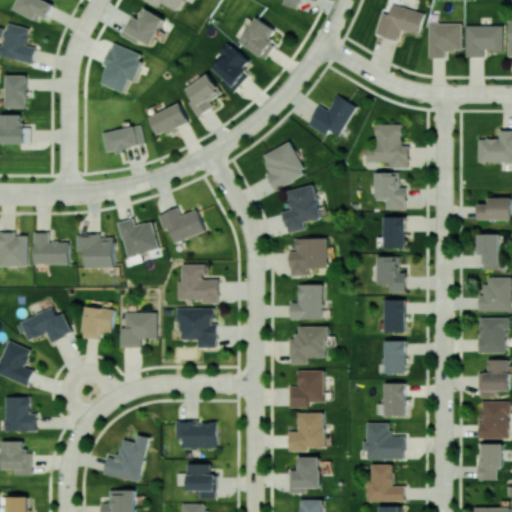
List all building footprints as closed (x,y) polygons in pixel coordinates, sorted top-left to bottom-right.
[(40,14),(49,18),(55,2),(49,0),(18,0),(15,10),(39,19),(40,14)] [(184,0),(146,0),(160,6),(162,1),(180,10),(184,0)] [(284,0),(284,4),(300,8),(302,0),(284,0)] [(426,13),(393,3),(390,13),(383,11),(376,34),(398,40),(401,29),(419,34),(426,13)] [(152,45),(166,19),(148,9),(142,19),(133,14),(122,34),(139,43),(141,39),(152,45)] [(240,41),(266,58),(277,43),(270,38),(276,30),(257,16),(240,41)] [(446,57),(446,50),(463,50),(463,22),(430,22),(429,57),(446,57)] [(0,55),(34,61),(36,46),(27,45),(30,27),(8,23),(7,27),(0,26),(0,36),(3,37),(2,44),(0,43),(0,55)] [(504,24),(467,25),(467,56),(485,56),(485,50),(504,50),(504,24)] [(99,81),(124,92),(130,78),(135,80),(145,54),(115,42),(99,81)] [(250,61),(229,42),(220,52),(224,56),(212,69),(235,90),(250,74),(243,68),(250,61)] [(186,88),(193,98),(188,101),(199,116),(213,106),(210,101),(223,92),(209,72),(186,88)] [(28,107),(29,75),(7,74),(6,107),(28,107)] [(340,135),(358,105),(339,94),(329,109),(321,104),(309,123),(327,135),(330,129),(340,135)] [(157,135),(190,122),(182,102),(149,115),(157,135)] [(1,142),(26,142),(26,114),(0,114),(1,142)] [(104,132),(108,151),(117,150),(117,151),(146,144),(141,123),(104,132)] [(410,166),(410,145),(403,145),(403,123),(376,123),(376,147),(368,147),(368,161),(390,161),(390,166),(410,166)] [(479,161),(511,161),(511,129),(499,130),(499,138),(479,138),(479,161)] [(292,141),(264,154),(272,172),(268,174),(275,189),(308,174),(292,141)] [(377,171),(376,199),(387,200),(387,208),(406,208),(407,187),(400,186),(401,171),(377,171)] [(323,217),(314,183),(288,190),(292,208),(284,211),(289,232),(306,228),(304,222),(323,217)] [(479,218),(511,218),(511,196),(490,196),(490,203),(479,203),(479,218)] [(207,231),(199,208),(181,214),(179,207),(159,213),(164,229),(169,228),(174,242),(207,231)] [(406,247),(407,216),(385,216),(384,247),(406,247)] [(129,264),(144,261),(142,252),(160,248),(154,221),(137,224),(135,217),(120,221),(129,264)] [(0,265),(29,265),(29,234),(16,234),(16,231),(0,231),(0,265)] [(35,263),(70,264),(70,241),(50,240),(50,231),(35,231),(35,263)] [(116,266),(115,236),(102,236),(101,233),(77,233),(78,251),(86,251),(86,267),(116,266)] [(484,269),(501,268),(501,233),(479,233),(480,255),(483,255),(484,269)] [(291,275),(309,274),(308,267),(329,267),(328,237),(296,238),(297,250),(290,250),(291,275)] [(379,255),(379,283),(390,284),(390,291),(406,291),(407,272),(400,272),(400,256),(379,255)] [(219,301),(220,278),(206,278),(206,263),(182,263),(182,279),(178,279),(178,300),(219,301)] [(511,303),(511,276),(488,276),(489,283),(484,283),(484,293),(479,293),(479,310),(511,309),(511,303)] [(299,284),(300,301),(291,301),(292,319),(324,318),(323,283),(299,284)] [(407,331),(406,299),(385,299),(385,331),(407,331)] [(115,331),(116,307),(85,306),(84,337),(102,338),(103,331),(115,331)] [(64,311),(57,314),(54,307),(20,320),(27,340),(48,332),(52,340),(72,333),(64,311)] [(215,307),(179,307),(179,338),(199,339),(199,346),(218,347),(218,322),(215,322),(215,307)] [(158,312),(126,311),(126,326),(122,326),(122,346),(143,346),(143,338),(158,338),(158,312)] [(506,351),(506,328),(510,328),(510,317),(480,316),(480,351),(506,351)] [(328,325),(298,325),(298,338),(291,338),(291,363),(309,363),(310,356),(328,356),(328,325)] [(407,373),(407,339),(385,339),(385,372),(407,373)] [(0,373),(30,383),(35,369),(26,366),(32,348),(8,340),(1,361),(0,360),(0,373)] [(510,358),(489,358),(489,371),(480,371),(480,395),(496,395),(496,390),(510,390),(510,358)] [(325,369),(299,370),(300,385),(291,385),(291,406),(311,406),(311,400),(325,400),(325,369)] [(407,382),(385,382),(385,403),(378,403),(378,414),(406,415),(407,382)] [(31,396),(6,395),(6,430),(37,430),(37,412),(31,412),(31,396)] [(481,438),(511,437),(510,400),(481,401),(481,438)] [(326,412),(300,412),(300,430),(291,430),(291,450),(307,450),(307,446),(325,447),(326,412)] [(177,437),(184,437),(184,448),(218,447),(218,422),(198,422),(198,420),(176,420),(177,437)] [(391,422),(368,422),(368,440),(364,440),(364,451),(367,451),(367,458),(406,458),(406,435),(391,435),(391,422)] [(141,480),(150,436),(138,433),(137,441),(123,438),(118,458),(108,456),(105,473),(141,480)] [(24,440),(2,440),(3,468),(15,468),(15,474),(33,474),(32,452),(25,452),(24,440)] [(481,479),(498,479),(498,466),(503,466),(504,443),(482,443),(481,479)] [(291,492),(308,492),(308,487),(322,487),(322,456),(301,456),(300,470),(291,470),(291,492)] [(200,490),(200,497),(217,498),(218,474),(212,473),(212,463),(188,463),(188,490),(200,490)] [(406,501),(406,485),(394,485),(394,464),(372,463),(372,478),(368,478),(368,500),(406,501)] [(136,511),(136,489),(111,489),(111,503),(102,503),(102,511),(136,511)] [(8,511),(30,511),(31,495),(9,495),(8,511)] [(322,511),(323,499),(301,499),(301,511),(322,511)] [(207,511),(207,502),(182,503),(182,511),(207,511)]
